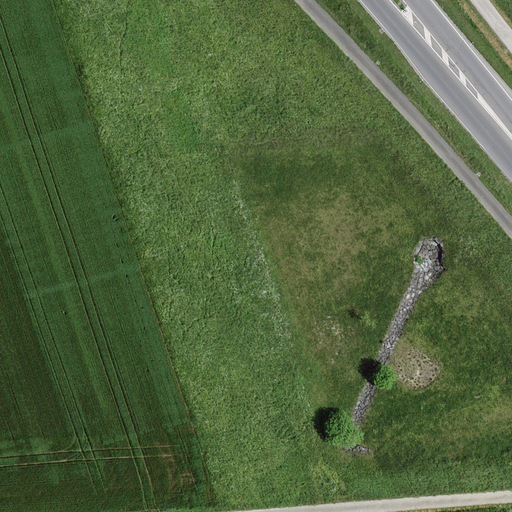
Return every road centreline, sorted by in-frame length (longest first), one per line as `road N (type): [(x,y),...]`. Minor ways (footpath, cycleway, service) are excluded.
road 1 (track): [(304,0),(511,226)]
road 2 (unclassified): [(511,496),(309,511)]
road 3 (primary): [(375,0),(471,89)]
